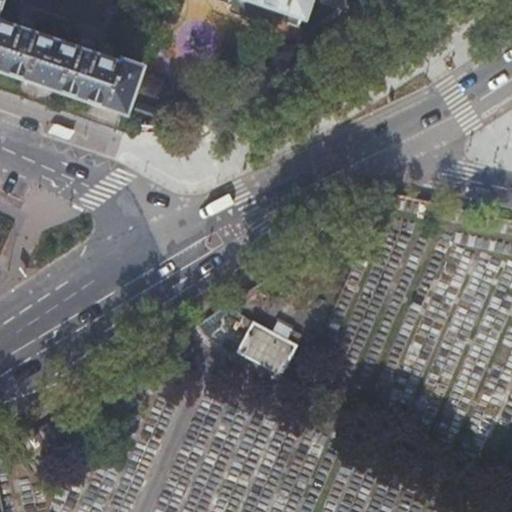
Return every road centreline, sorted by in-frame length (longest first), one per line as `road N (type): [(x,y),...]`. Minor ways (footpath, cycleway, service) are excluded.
road 1 (primary): [(0,401),(195,278)]
road 2 (primary): [(364,154),(309,155),(168,229)]
road 3 (primary): [(195,278),(340,186),(364,154)]
road 4 (primary): [(168,229),(0,342)]
road 5 (residential): [(168,229),(0,144)]
road 6 (primary): [(511,71),(364,154)]
road 7 (tertiary): [(511,191),(364,154)]
